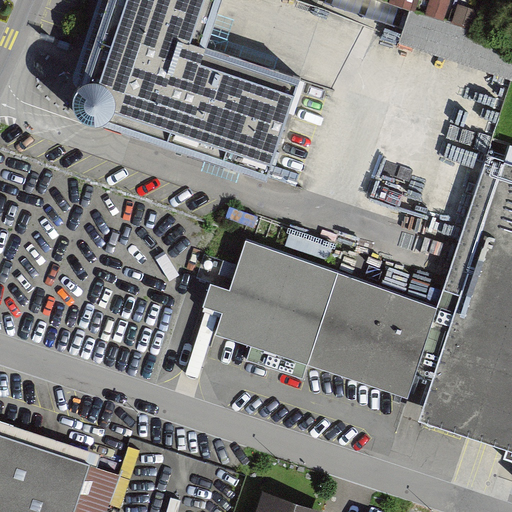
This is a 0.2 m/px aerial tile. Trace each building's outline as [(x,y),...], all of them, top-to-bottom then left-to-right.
[(301,77),(208,46),(222,0),(108,0),(80,86),(77,88),(73,98),(73,108),(78,117),(86,123),(96,125),(99,124),(268,179),(301,77)] [(399,40),(511,77),(511,42),(409,8),(399,40)] [(511,167),(497,162),(414,425),(511,455),(511,167)] [(435,304),(249,240),(233,286),(212,279),(205,300),(226,308),(219,330),(251,341),(246,358),(308,379),(313,365),(403,396),(435,304)] [(0,428),(98,461),(101,452),(100,449),(0,417),(0,428)] [(0,511),(105,511),(120,468),(98,461),(0,428),(0,511)] [(329,511),(331,509),(263,486),(254,511),(329,511)]
